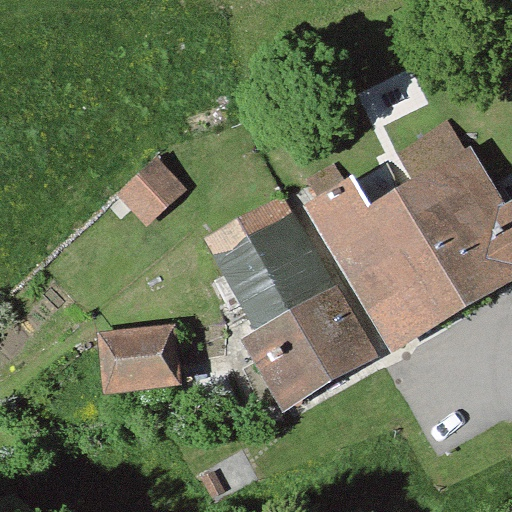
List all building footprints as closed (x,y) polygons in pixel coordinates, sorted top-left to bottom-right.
[(290,209),(382,372),(511,298),(511,207),(493,218),(456,154),(350,213),(334,184),(290,209)] [(155,161),(122,194),(142,214),(175,181),(155,161)] [(251,214),(200,242),(246,323),(296,294),(251,214)] [(232,351),(267,414),(359,364),(324,300),(232,351)] [(108,341),(112,391),(175,385),(171,335),(108,341)]
